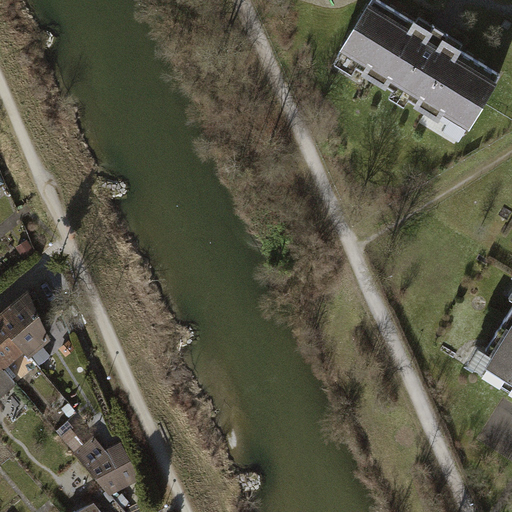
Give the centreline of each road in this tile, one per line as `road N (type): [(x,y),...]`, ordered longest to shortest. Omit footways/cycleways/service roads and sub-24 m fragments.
road 1 (track): [(243,0),(470,511)]
road 2 (track): [(0,78),(186,511)]
